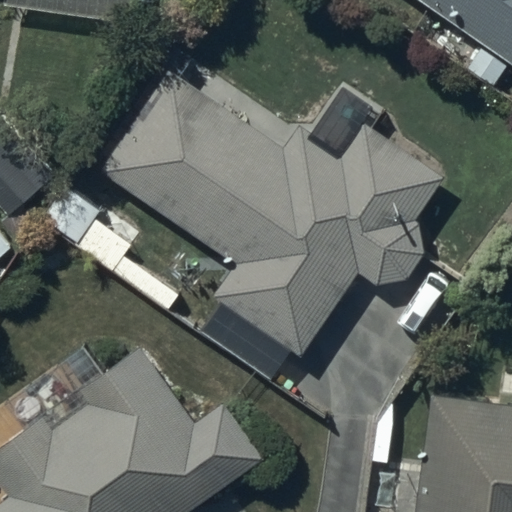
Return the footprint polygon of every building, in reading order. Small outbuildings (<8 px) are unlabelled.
[(511,0),(423,0),(488,44),(471,69),(499,88),(511,69),(511,0)] [(292,149),(182,71),(112,169),(246,265),(223,297),(304,355),(364,272),(387,288),(424,237),(415,232),(453,179),(372,121),(345,158),(306,130),(292,149)] [(1,106),(0,107),(0,182),(24,210),(62,176),(1,106)] [(0,225),(0,266),(21,249),(0,225)] [(0,471),(17,495),(0,507),(0,511),(195,511),(270,458),(230,402),(200,424),(147,351),(89,393),(96,402),(63,426),(51,410),(0,446),(0,471)] [(511,511),(511,404),(442,396),(428,511),(511,511)]
